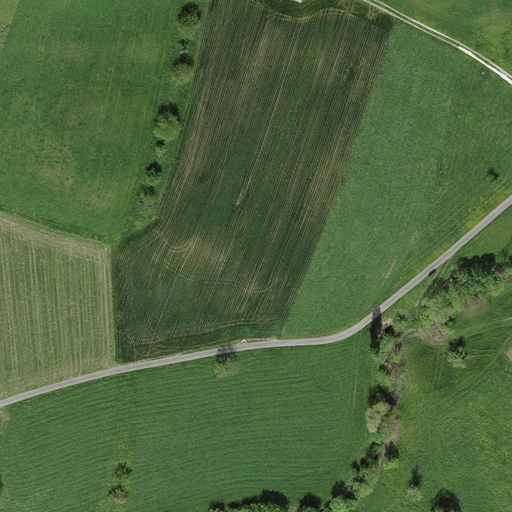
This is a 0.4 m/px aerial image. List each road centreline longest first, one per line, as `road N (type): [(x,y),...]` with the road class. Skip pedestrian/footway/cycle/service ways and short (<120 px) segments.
road 1 (unclassified): [(0,405),(178,357),(349,332),(511,199)]
road 2 (track): [(511,79),(371,0)]
